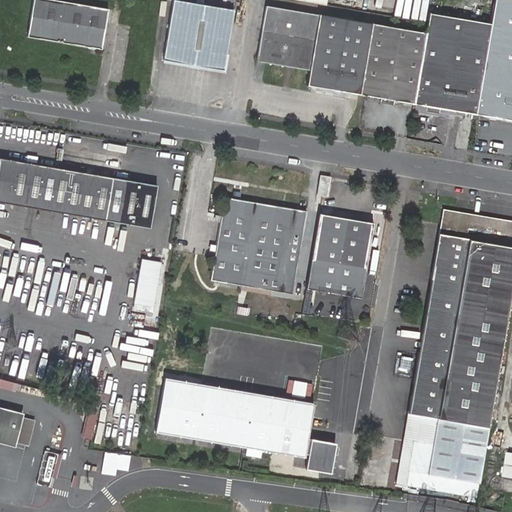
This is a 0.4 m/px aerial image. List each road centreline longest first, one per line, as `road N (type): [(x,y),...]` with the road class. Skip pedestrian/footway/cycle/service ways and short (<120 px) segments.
road 1 (unclassified): [(0,95),(511,183)]
road 2 (unknown): [(118,260),(162,220),(159,168),(0,136)]
road 3 (unknown): [(0,312),(95,328),(116,310),(118,260)]
road 4 (unknown): [(28,511),(47,416),(0,398)]
road 5 (unknown): [(118,260),(0,226)]
